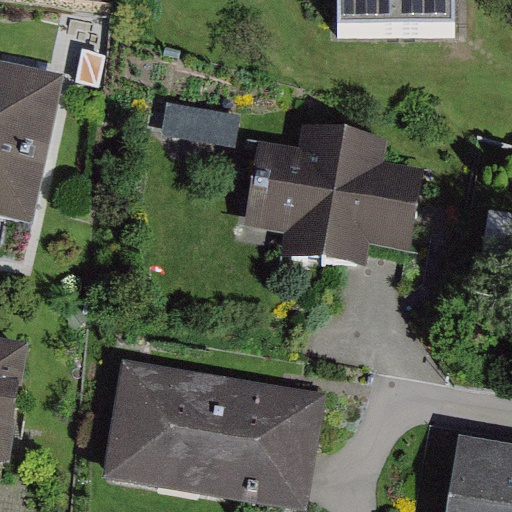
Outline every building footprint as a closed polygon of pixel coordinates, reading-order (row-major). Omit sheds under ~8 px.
[(335,0),(335,41),(452,44),(453,0),(335,0)] [(0,231),(33,239),(66,85),(0,71),(0,231)] [(305,164),(268,160),(258,240),(297,245),(294,268),(371,278),(373,260),(415,266),(426,182),(387,177),(390,152),(308,142),(305,164)] [(0,475),(11,477),(30,357),(0,351),(0,475)] [(125,369),(104,490),(237,511),(311,511),(329,404),(125,369)] [(449,511),(511,511),(511,456),(460,448),(449,511)]
